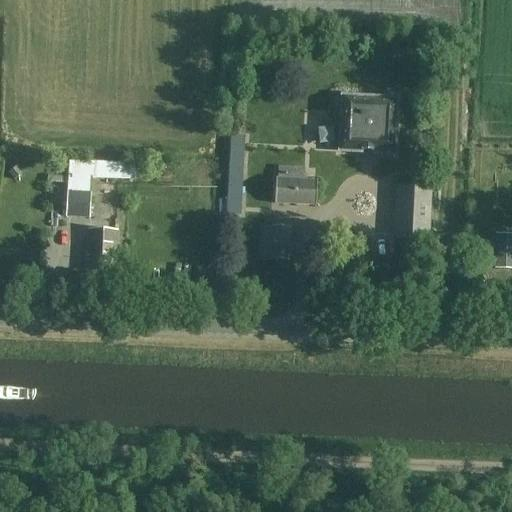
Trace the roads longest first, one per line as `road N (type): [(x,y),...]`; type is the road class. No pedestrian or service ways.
road 1 (track): [(511,465),(0,440)]
road 2 (tertiary): [(0,318),(511,340)]
